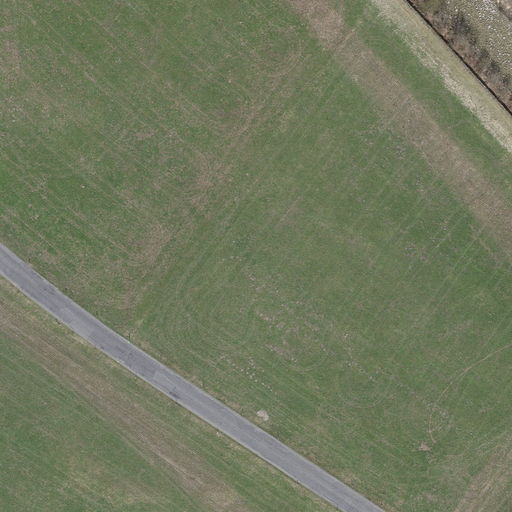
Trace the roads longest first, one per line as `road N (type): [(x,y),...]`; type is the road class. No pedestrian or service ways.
road 1 (residential): [(0,260),(224,418)]
road 2 (unclassified): [(224,418),(365,511)]
